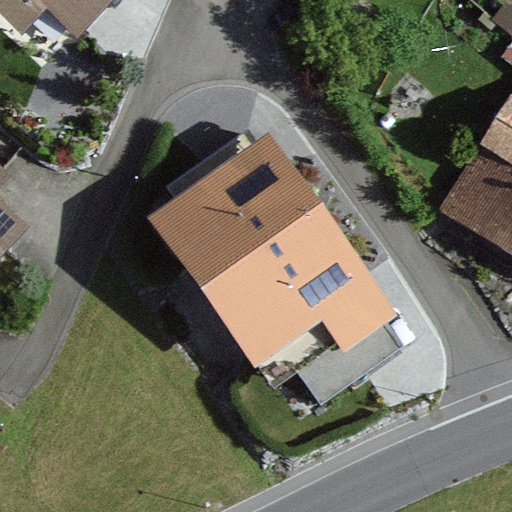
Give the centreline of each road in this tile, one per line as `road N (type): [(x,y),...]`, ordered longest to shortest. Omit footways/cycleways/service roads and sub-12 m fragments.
road 1 (residential): [(202,0),(291,83),(511,395)]
road 2 (residential): [(189,0),(31,366),(0,397)]
road 3 (tertiary): [(324,511),(511,429)]
